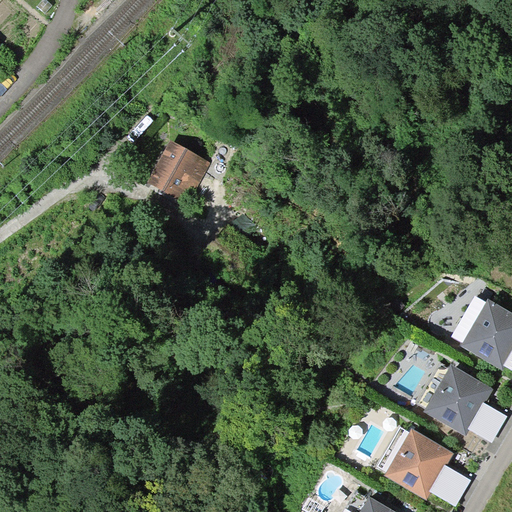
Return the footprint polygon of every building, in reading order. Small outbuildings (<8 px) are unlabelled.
[(211,163),(171,141),(147,182),(188,205),(211,163)] [(240,250),(216,235),(206,251),(230,265),(240,250)] [(511,355),(511,314),(489,302),(463,348),(503,371),(511,355)] [(494,392),(453,367),(425,414),(467,438),(494,392)] [(453,456),(412,432),(386,477),(427,501),(453,456)] [(387,511),(370,501),(363,511),(387,511)]
